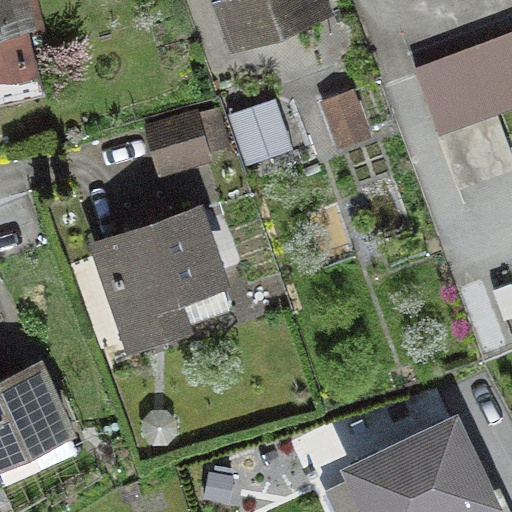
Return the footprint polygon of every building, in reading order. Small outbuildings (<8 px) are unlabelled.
[(0,0),(0,101),(39,92),(16,0),(0,0)] [(220,0),(233,35),(316,4),(314,0),(220,0)] [(511,102),(511,38),(468,55),(448,62),(413,76),(433,131),(489,111),(511,102)] [(335,146),(363,135),(353,107),(325,118),(335,146)] [(155,168),(203,154),(192,115),(144,129),(155,168)] [(215,278),(192,212),(166,221),(160,202),(124,214),(131,233),(97,245),(129,339),(224,306),(215,278)] [(27,387),(20,371),(0,380),(0,459),(63,430),(40,381),(27,387)] [(451,419),(354,466),(376,511),(460,511),(490,498),(473,464),(451,419)]
